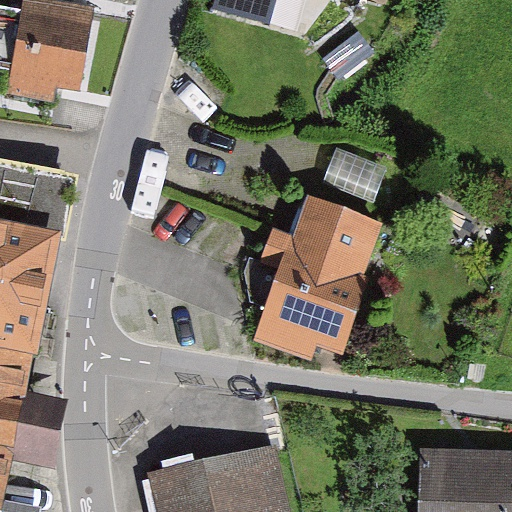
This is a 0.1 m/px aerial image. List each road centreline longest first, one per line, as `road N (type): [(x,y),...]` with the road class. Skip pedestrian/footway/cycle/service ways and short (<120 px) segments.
road 1 (residential): [(511,406),(86,352)]
road 2 (residential): [(163,0),(107,207),(86,352)]
road 3 (residential): [(86,352),(92,511)]
